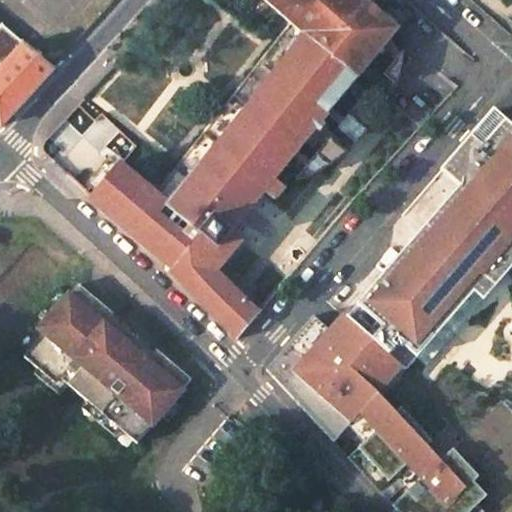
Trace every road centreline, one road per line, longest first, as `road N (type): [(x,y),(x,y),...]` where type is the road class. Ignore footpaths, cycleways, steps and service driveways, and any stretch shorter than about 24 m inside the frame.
road 1 (residential): [(511,56),(245,373)]
road 2 (residential): [(245,373),(32,174),(0,155)]
road 3 (residential): [(0,151),(138,0)]
road 4 (residential): [(374,511),(245,373)]
